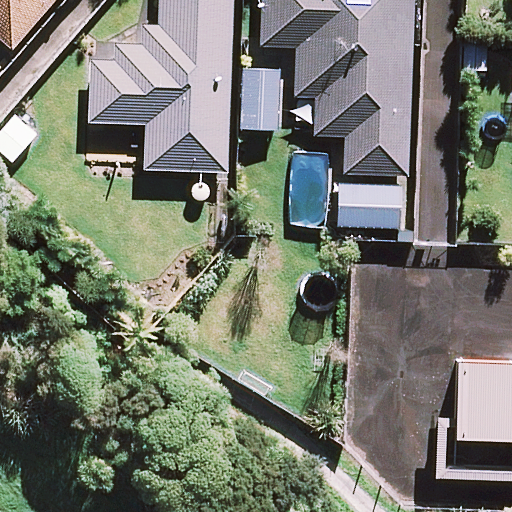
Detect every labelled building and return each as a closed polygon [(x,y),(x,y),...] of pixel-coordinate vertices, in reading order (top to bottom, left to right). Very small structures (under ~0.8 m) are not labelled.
[(0,0),(0,34),(19,51),(63,0),(0,0)] [(233,171),(239,0),(165,0),(165,25),(148,25),(147,46),(121,45),(121,62),(97,61),(94,123),(151,125),(150,168),(233,171)] [(415,177),(420,0),(266,0),(265,47),(301,48),(299,98),(320,99),(319,136),(350,136),(349,175),(415,177)] [(287,70),(249,69),(247,130),(285,131),(287,70)] [(34,131),(12,114),(0,128),(0,150),(10,160),(34,131)] [(404,182),(333,178),(330,224),(401,228),(404,182)] [(511,352),(452,350),(450,410),(430,409),(427,470),(472,472),(511,473),(511,352)]
